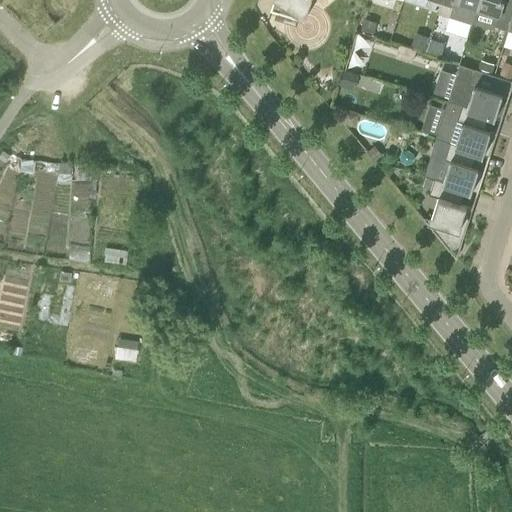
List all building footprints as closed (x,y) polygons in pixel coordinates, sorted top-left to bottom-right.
[(306,19),(312,0),(275,0),(272,8),(280,10),(277,18),(297,24),(299,17),(306,19)] [(472,24),(477,9),(480,0),(442,0),(441,3),(438,13),(472,24)] [(496,26),(509,31),(511,20),(511,0),(480,0),(477,9),(499,16),(496,26)] [(375,33),(378,22),(365,18),(361,29),(375,33)] [(425,51),(430,37),(418,33),(416,32),(412,46),(413,47),(425,51)] [(426,51),(439,55),(441,48),(437,41),(430,39),(426,51)] [(492,73),(495,64),(482,60),(479,69),(492,73)] [(511,80),(511,63),(504,61),(503,64),(499,77),(502,78),(511,80)] [(502,120),(510,96),(509,95),(509,96),(498,93),(502,78),(460,64),(449,100),(463,105),(463,106),(469,108),(468,109),(490,116),(501,119),(501,120),(502,120)] [(354,88),(359,75),(345,70),(344,70),(339,86),(354,90),(354,88)] [(332,73),(316,76),(320,92),(335,89),(332,73)] [(490,116),(468,109),(469,108),(463,106),(463,105),(449,100),(436,138),(443,140),(456,144),(456,146),(478,153),(489,156),(489,157),(490,157),(498,133),(497,132),(497,133),(486,130),(490,116)] [(356,126),(360,113),(347,109),(343,122),(343,123),(344,123),(356,126)] [(431,177),(435,179),(445,182),(444,183),(466,190),(477,193),(477,194),(478,195),(486,170),(485,169),(485,170),(474,167),(478,153),(456,146),(456,144),(443,140),(431,177)] [(383,155),(375,146),(368,152),(376,161),(383,155)] [(18,171),(28,173),(30,161),(30,160),(19,159),(18,171)] [(71,163),(58,163),(57,174),(70,174),(71,164),(71,163)] [(425,217),(424,218),(458,259),(474,207),(473,206),(473,207),(462,204),(466,190),(444,183),(445,182),(435,179),(430,195),(439,198),(432,220),(429,222),(425,217)]
